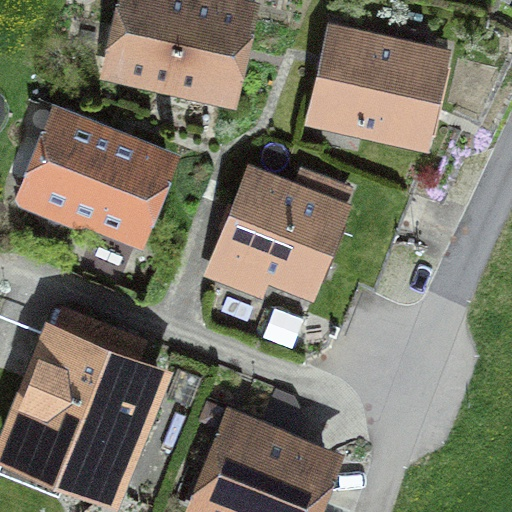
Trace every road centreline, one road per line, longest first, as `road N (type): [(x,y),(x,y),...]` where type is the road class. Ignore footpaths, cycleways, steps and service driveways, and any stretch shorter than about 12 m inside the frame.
road 1 (residential): [(0,268),(411,403)]
road 2 (residential): [(511,162),(411,403)]
